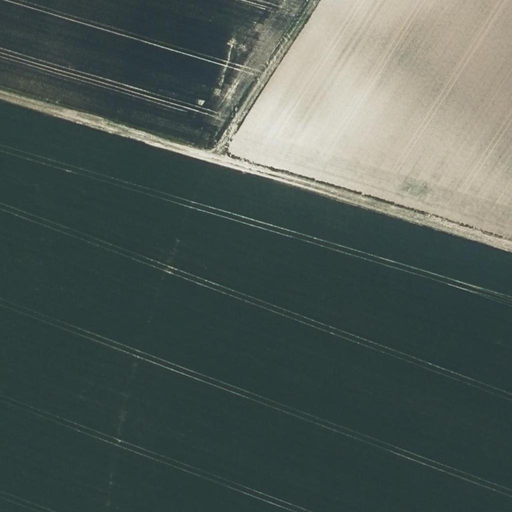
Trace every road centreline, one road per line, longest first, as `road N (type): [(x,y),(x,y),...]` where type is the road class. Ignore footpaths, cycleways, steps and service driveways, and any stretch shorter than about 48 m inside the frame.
road 1 (track): [(511,245),(215,153),(312,0)]
road 2 (track): [(215,153),(0,91)]
